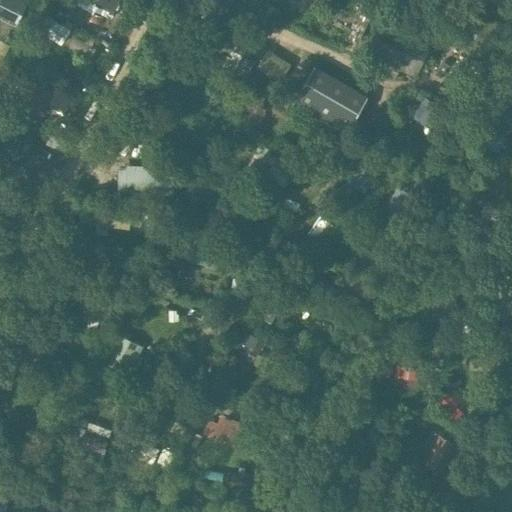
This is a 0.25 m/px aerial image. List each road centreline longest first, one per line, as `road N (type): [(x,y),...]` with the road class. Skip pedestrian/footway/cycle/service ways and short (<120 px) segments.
road 1 (track): [(198,0),(392,97),(248,310)]
road 2 (track): [(311,448),(511,55)]
road 3 (track): [(0,286),(148,0)]
road 4 (track): [(406,469),(511,260)]
